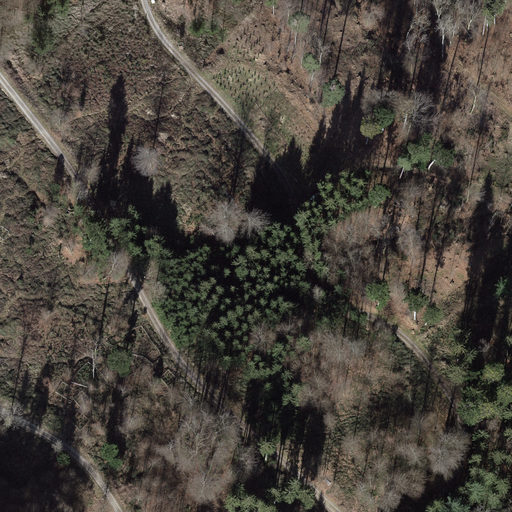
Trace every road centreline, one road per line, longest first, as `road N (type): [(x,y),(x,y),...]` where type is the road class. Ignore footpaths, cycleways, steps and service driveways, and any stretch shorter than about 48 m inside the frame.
road 1 (track): [(426,511),(463,464),(463,430),(450,396),(409,339),(321,291),(307,273),(297,190),(169,45),(145,0)]
road 2 (track): [(0,74),(31,109),(182,351),(334,511)]
road 3 (track): [(0,410),(87,461),(121,511)]
